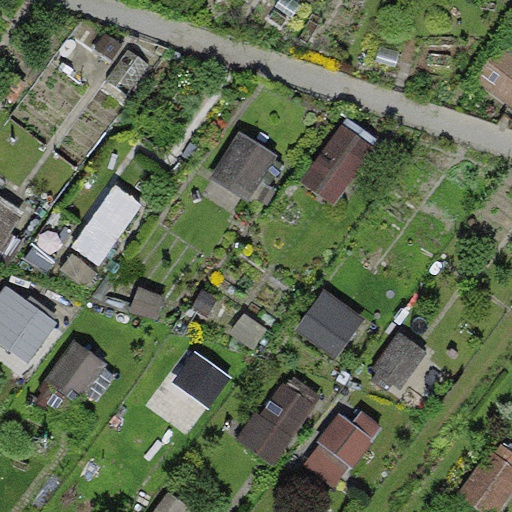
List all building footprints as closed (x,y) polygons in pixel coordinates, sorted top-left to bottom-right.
[(511,58),(505,53),(479,88),(511,112),(511,58)] [(347,204),(384,148),(347,123),(309,180),(347,204)] [(112,182),(82,252),(116,267),(146,196),(112,182)] [(0,198),(0,251),(26,221),(0,198)] [(0,302),(0,337),(35,362),(64,321),(13,284),(0,302)] [(307,325),(345,353),(370,318),(333,291),(307,325)] [(291,465),(317,388),(276,374),(250,451),(291,465)] [(326,395),(293,459),(309,468),(342,404),(326,395)] [(348,406),(313,469),(349,489),(384,427),(348,406)] [(495,511),(504,511),(511,500),(511,442),(505,438),(467,493),(495,511)]
